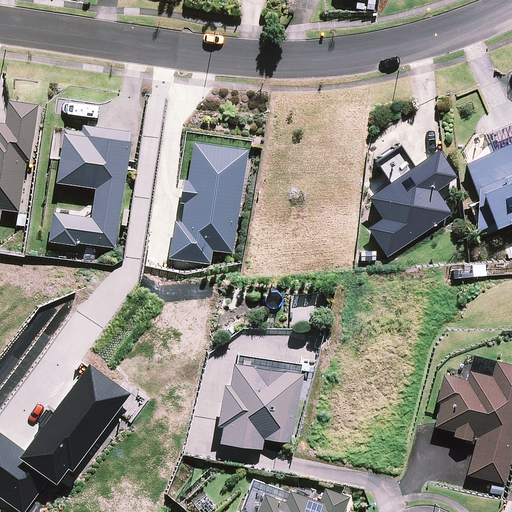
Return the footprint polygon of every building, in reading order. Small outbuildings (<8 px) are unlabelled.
[(246,147),(192,143),(189,178),(186,178),(182,221),(176,220),(172,260),(211,263),(212,250),(234,252),(237,221),(240,222),(246,147)] [(511,143),(465,164),(480,198),(468,203),(482,233),(493,227),(511,219),(511,143)] [(413,165),(400,145),(376,161),(390,181),(369,194),(383,216),(367,227),(387,256),(450,214),(434,190),(455,176),(437,149),(413,165)] [(228,360),(218,440),(262,446),(263,436),(292,440),(302,362),(245,355),(244,362),(228,360)] [(511,450),(511,363),(495,360),(491,374),(477,371),(479,362),(467,359),(462,376),(448,373),(434,428),(476,438),(467,473),(504,482),(511,450)] [(287,492),(249,479),(237,511),(342,511),(349,495),(323,486),(318,499),(288,489),(287,492)]
